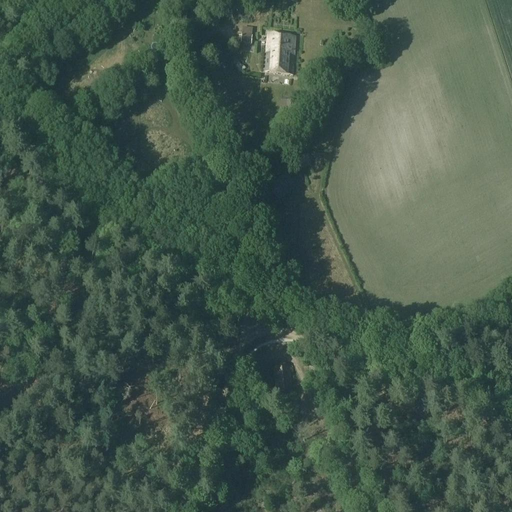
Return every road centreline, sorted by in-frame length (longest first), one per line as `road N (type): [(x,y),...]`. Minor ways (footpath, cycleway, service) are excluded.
road 1 (track): [(247,316),(231,264),(236,177),(230,161),(196,134),(177,88),(184,61),(224,19),(267,13)]
road 2 (track): [(247,316),(76,224),(42,186),(0,114)]
road 3 (track): [(511,392),(247,316)]
road 4 (track): [(247,316),(185,511)]
road 5 (track): [(369,511),(277,340)]
road 6 (track): [(0,84),(105,0)]
